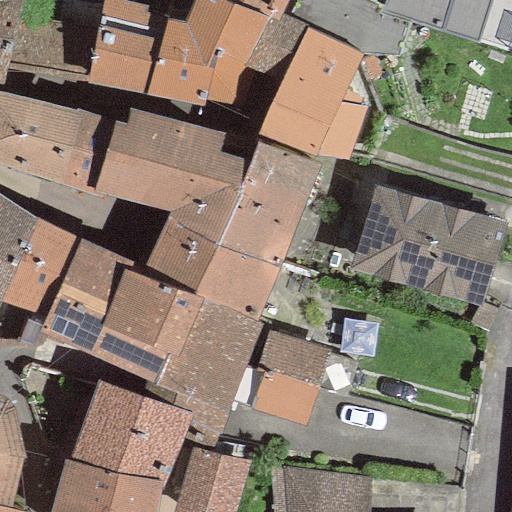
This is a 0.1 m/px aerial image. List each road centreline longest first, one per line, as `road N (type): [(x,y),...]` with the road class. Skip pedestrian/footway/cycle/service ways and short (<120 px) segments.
road 1 (residential): [(0,74),(197,106),(250,128)]
road 2 (residential): [(0,168),(146,234)]
road 3 (residential): [(46,511),(0,379)]
